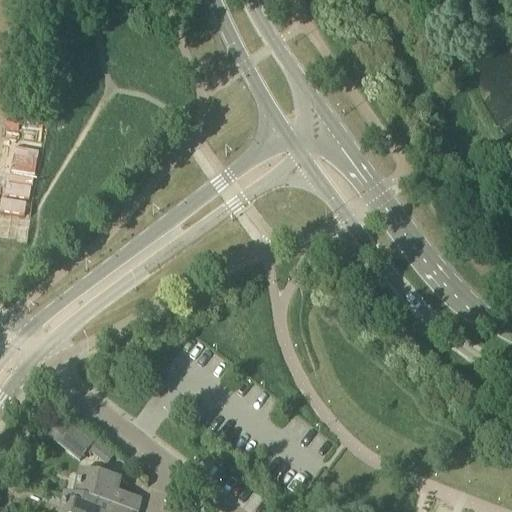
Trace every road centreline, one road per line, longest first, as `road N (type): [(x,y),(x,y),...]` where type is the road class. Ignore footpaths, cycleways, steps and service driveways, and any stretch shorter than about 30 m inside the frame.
road 1 (tertiary): [(283,139),(72,299),(13,358)]
road 2 (tertiary): [(26,370),(300,162)]
road 3 (tertiary): [(300,162),(369,251),(481,361),(511,376)]
road 4 (tertiary): [(511,342),(417,259),(333,141)]
road 5 (residential): [(164,467),(26,370)]
road 6 (tertiary): [(216,0),(283,139)]
road 7 (tertiary): [(316,115),(243,0)]
